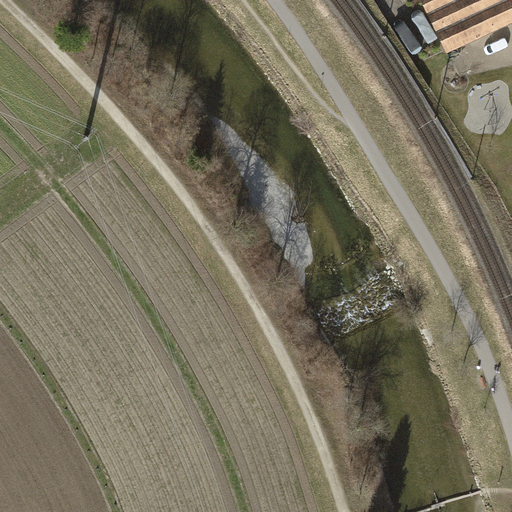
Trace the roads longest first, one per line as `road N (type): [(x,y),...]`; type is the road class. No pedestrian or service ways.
road 1 (track): [(274,0),(441,265),(511,429)]
road 2 (track): [(0,209),(112,117)]
